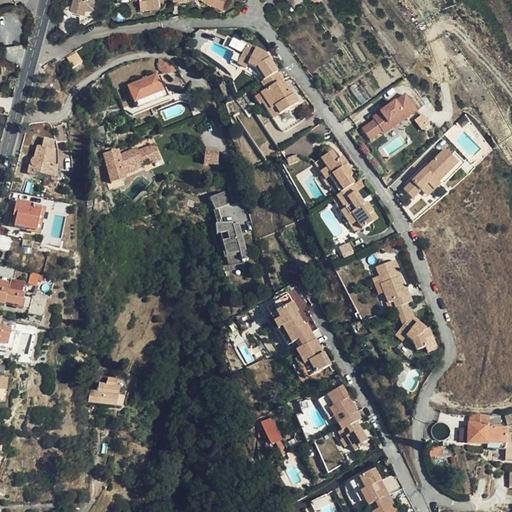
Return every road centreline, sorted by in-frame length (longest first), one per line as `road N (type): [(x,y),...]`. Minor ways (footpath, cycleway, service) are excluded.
road 1 (residential): [(34,50),(160,26),(256,22),(268,30),(380,190),(446,337),(444,363),(418,413),(428,497),(417,499),(317,315)]
road 2 (tertiary): [(0,178),(34,50)]
